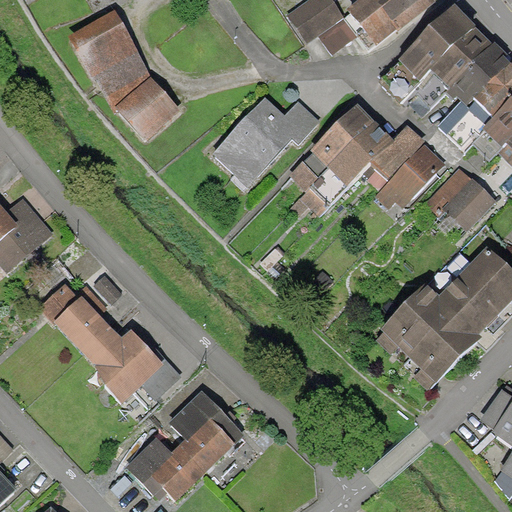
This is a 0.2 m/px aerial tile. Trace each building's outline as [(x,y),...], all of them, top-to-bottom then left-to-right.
[(346,19),(332,0),(311,0),(286,18),(307,46),(346,19)] [(398,34),(435,4),(431,0),(361,0),(347,12),(376,47),(396,31),(398,34)] [(476,28),(457,8),(382,83),(402,102),(406,100),(476,28)] [(153,79),(115,13),(69,39),(92,83),(97,80),(115,116),(120,112),(118,110),(153,79)] [(476,28),(406,100),(423,118),(449,91),(493,45),(476,28)] [(511,64),(493,45),(449,91),(462,104),(487,126),(511,100),(511,64)] [(148,142),(181,111),(153,79),(118,110),(120,112),(148,142)] [(265,95),(212,153),(248,187),(292,140),(299,146),(321,122),(299,101),(286,115),(265,95)] [(511,139),(511,100),(487,126),(483,130),(485,133),(478,139),(473,145),(490,161),(499,153),(511,139)] [(487,126),(462,104),(440,128),(462,150),(475,136),(478,139),(485,133),(483,130),(487,126)] [(375,123),(359,106),(290,177),(307,192),(375,123)] [(393,141),(375,123),(307,192),(295,204),(305,214),(309,210),(323,223),(352,194),(347,188),(362,173),(393,141)] [(407,128),(393,141),(362,173),(381,191),(425,145),(407,128)] [(511,139),(499,153),(511,165),(511,139)] [(446,163),(425,145),(381,191),(376,197),(397,217),(446,163)] [(460,169),(427,201),(439,213),(472,181),(460,169)] [(495,203),(472,181),(445,209),(468,231),(495,203)] [(0,205),(0,264),(8,274),(55,235),(25,200),(8,215),(0,205)] [(511,272),(487,248),(439,298),(457,314),(480,335),(511,301),(511,272)] [(107,277),(95,287),(110,305),(122,294),(107,277)] [(425,284),(381,331),(385,334),(378,341),(392,354),(398,347),(414,361),(457,314),(439,298),(425,284)] [(76,296),(66,285),(42,307),(84,355),(111,331),(101,318),(109,310),(87,286),(76,296)] [(480,335),(457,314),(414,361),(423,370),(416,378),(429,390),(435,384),(438,386),(483,338),(480,335)] [(111,331),(84,355),(125,402),(144,385),(157,400),(179,380),(145,341),(140,345),(132,335),(122,344),(111,331)] [(511,389),(507,386),(481,422),(494,430),(492,433),(511,447),(511,453),(500,470),(511,478),(511,389)] [(202,392),(169,425),(187,443),(179,450),(205,476),(246,436),(202,392)] [(0,506),(17,491),(3,475),(5,472),(0,466),(0,465),(16,451),(0,434),(0,506)] [(205,476),(179,450),(175,455),(158,438),(127,467),(160,502),(169,494),(178,503),(205,476)]
